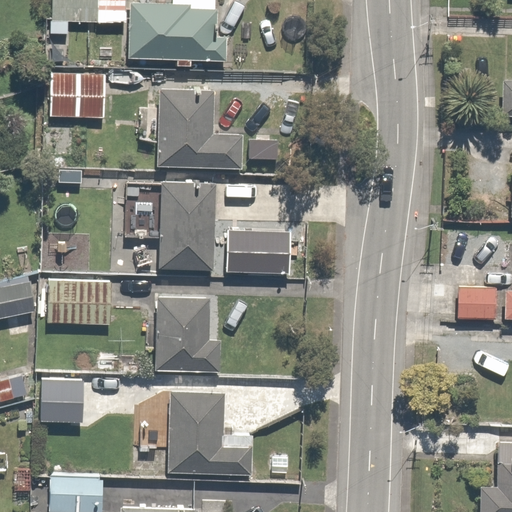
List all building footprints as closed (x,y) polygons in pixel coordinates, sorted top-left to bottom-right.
[(122,0),(48,0),(48,14),(122,16),(122,0)] [(227,62),(228,38),(217,36),(219,9),(191,9),(191,0),(130,1),(126,58),(227,62)] [(45,62),(44,112),(102,114),(103,63),(45,62)] [(511,114),(511,77),(502,77),(500,114),(511,114)] [(214,132),(215,88),(157,87),(159,165),(244,169),(244,134),(214,132)] [(214,268),(216,184),(162,179),(157,265),(214,268)] [(484,224),(481,259),(504,262),(508,227),(484,224)] [(46,271),(43,319),(105,322),(107,274),(46,271)] [(0,278),(0,312),(3,311),(7,330),(29,326),(25,307),(35,305),(28,272),(0,278)] [(156,294),(155,367),(220,370),(223,339),(208,337),(211,297),(156,294)] [(29,363),(28,403),(84,405),(86,366),(29,363)] [(252,473),(253,444),(222,445),(227,392),(167,387),(167,469),(252,473)] [(511,511),(511,440),(495,439),(496,483),(479,484),(479,511),(511,511)] [(43,463),(41,505),(51,506),(50,511),(99,511),(102,467),(43,463)]
